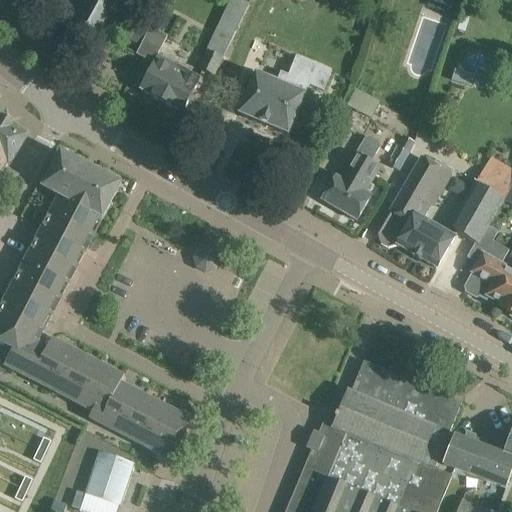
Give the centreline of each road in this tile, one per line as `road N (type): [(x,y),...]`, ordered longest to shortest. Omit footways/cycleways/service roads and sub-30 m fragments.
road 1 (residential): [(228,409),(72,323),(152,162)]
road 2 (tertiary): [(511,360),(306,249)]
road 3 (tertiary): [(306,249),(152,162)]
road 4 (residential): [(237,387),(291,417),(264,511)]
road 5 (residential): [(237,387),(306,249)]
road 6 (residential): [(64,111),(0,232)]
